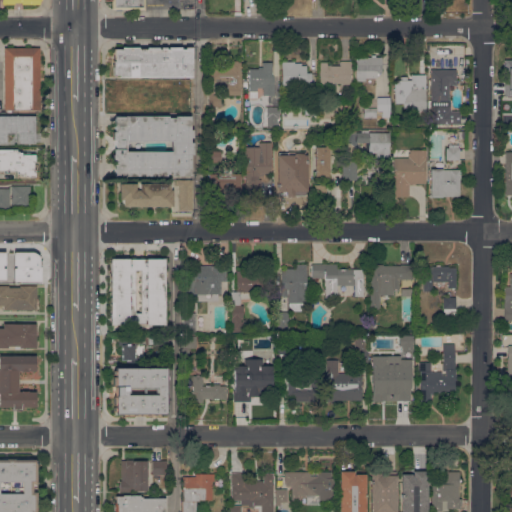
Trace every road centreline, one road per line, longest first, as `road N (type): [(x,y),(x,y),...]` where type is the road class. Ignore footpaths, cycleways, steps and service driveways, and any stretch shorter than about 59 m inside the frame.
road 1 (residential): [(511,232),(0,229)]
road 2 (residential): [(511,27),(0,28)]
road 3 (residential): [(483,511),(483,0)]
road 4 (residential): [(511,434),(76,435)]
